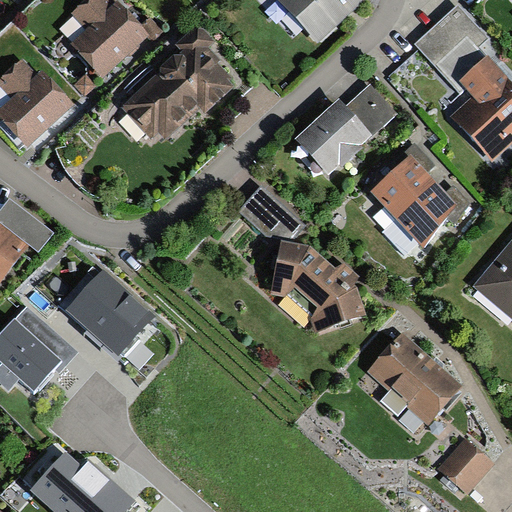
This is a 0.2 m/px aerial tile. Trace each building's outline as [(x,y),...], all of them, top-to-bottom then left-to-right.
[(102,80),(148,39),(140,30),(113,0),(89,0),(73,14),(89,31),(72,46),(102,80)] [(275,0),(317,45),(366,0),(275,0)] [(458,6),(415,45),(441,73),(445,69),(459,84),(487,60),(479,51),(489,41),(458,6)] [(151,20),(140,30),(148,39),(153,44),(163,34),(151,20)] [(184,51),(122,109),(153,140),(159,134),(166,142),(200,108),(208,116),(240,85),(221,66),(224,63),(212,50),(218,45),(204,31),(194,31),(179,46),(184,51)] [(491,164),(511,144),(511,87),(487,60),(459,84),(473,99),(450,119),(491,164)] [(0,112),(0,119),(26,149),(73,108),(41,71),(36,75),(23,61),(0,80),(0,90),(11,103),(0,112)] [(86,77),(75,87),(85,97),(96,87),(86,77)] [(340,105),(298,142),(328,177),(340,166),(343,169),(362,153),(359,150),(396,118),(370,88),(344,111),(340,105)] [(371,195),(398,223),(437,186),(410,158),(371,195)] [(446,196),(437,186),(398,223),(423,252),(449,219),(454,226),(469,205),(454,188),(446,196)] [(304,228),(262,189),(241,213),(268,236),(294,238),(304,228)] [(0,285),(29,247),(39,255),(54,235),(11,202),(0,216),(0,285)] [(511,239),(473,287),(511,318),(511,239)] [(337,274),(310,249),(280,243),(271,297),(286,299),(289,296),(312,321),(310,323),(315,337),(367,318),(357,292),(353,288),(361,280),(345,265),(337,274)] [(156,320),(105,271),(68,310),(120,359),(156,320)] [(73,348),(26,309),(0,339),(0,384),(10,393),(19,383),(33,394),(73,348)] [(464,391),(403,336),(369,374),(390,392),(380,402),(397,418),(406,408),(430,430),(464,391)] [(465,440),(438,471),(467,495),(493,465),(465,440)] [(64,455),(30,495),(49,511),(127,511),(135,504),(111,483),(114,479),(91,459),(82,470),(64,455)]
